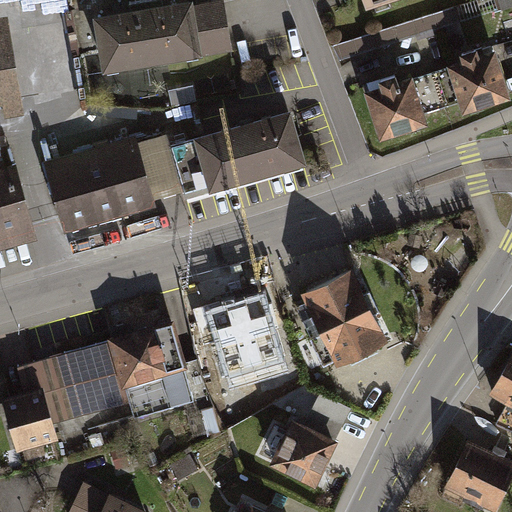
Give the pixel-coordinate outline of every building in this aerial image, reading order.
[(132,13),(99,18),(107,66),(196,50),(198,50),(191,7),(190,3),(164,7),(163,0),(139,0),(130,2),(132,13)] [(223,2),(191,7),(198,50),(196,50),(197,54),(231,48),(223,2)] [(0,39),(0,232),(23,227),(12,186),(15,185),(14,180),(10,181),(7,169),(6,169),(0,149),(0,99),(10,98),(0,39)] [(463,53),(465,61),(452,66),(463,101),(466,108),(507,95),(493,52),(479,57),(476,49),(463,53)] [(452,66),(431,72),(443,108),(463,101),(452,66)] [(431,72),(410,79),(422,114),(443,108),(431,72)] [(381,79),(384,87),(369,92),(383,134),(424,121),(422,114),(410,79),(398,83),(395,75),(381,79)] [(289,112),(172,146),(176,163),(185,192),(302,159),(289,112)] [(143,172),(176,163),(172,146),(168,134),(135,144),(143,172)] [(50,163),(67,226),(151,202),(143,172),(135,144),(134,140),(50,163)] [(337,357),(339,360),(348,356),(375,343),(385,338),(373,314),(363,294),(351,270),(306,292),(309,298),(324,330),(312,336),(311,337),(324,364),(337,357)] [(370,291),(363,294),(373,314),(379,311),(370,291)] [(228,336),(232,350),(275,338),(262,295),(199,313),(203,328),(210,326),(214,339),(214,340),(228,336)] [(324,330),(309,298),(297,304),(312,336),(324,330)] [(65,352),(82,413),(130,400),(134,416),(208,395),(196,355),(183,359),(172,321),(131,333),(128,324),(113,329),(116,337),(65,352)] [(214,340),(214,339),(207,341),(213,363),(234,356),(232,350),(228,336),(214,340)] [(379,350),(375,343),(348,356),(352,363),(379,350)] [(65,352),(35,360),(43,388),(53,422),(82,413),(65,352)] [(499,423),(511,430),(511,356),(493,391),(511,401),(499,423)] [(19,364),(27,393),(43,388),(35,360),(19,364)] [(3,400),(18,450),(57,438),(53,422),(43,388),(27,393),(3,400)] [(213,406),(201,410),(208,434),(220,430),(213,406)] [(319,411),(310,425),(330,437),(339,423),(319,411)] [(290,420),(269,467),(318,489),(339,442),(290,420)] [(484,501),(495,506),(511,470),(511,461),(497,454),(500,448),(492,443),(488,450),(468,440),(448,483),(467,493),(465,497),(482,505),(484,501)] [(124,448),(114,452),(118,466),(129,463),(124,448)] [(77,500),(102,511),(144,511),(113,497),(113,496),(85,482),(77,500)] [(467,493),(448,483),(442,495),(461,505),(465,497),(467,493)] [(102,511),(77,500),(70,511),(102,511)]
